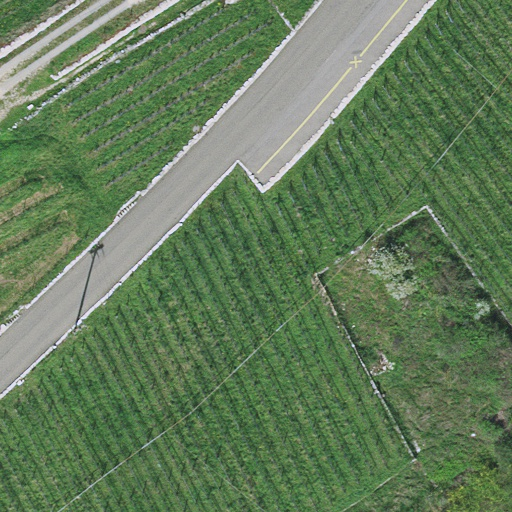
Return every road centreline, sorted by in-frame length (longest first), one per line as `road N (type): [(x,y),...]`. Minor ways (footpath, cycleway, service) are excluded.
road 1 (unclassified): [(0,354),(355,0)]
road 2 (track): [(121,0),(0,80)]
